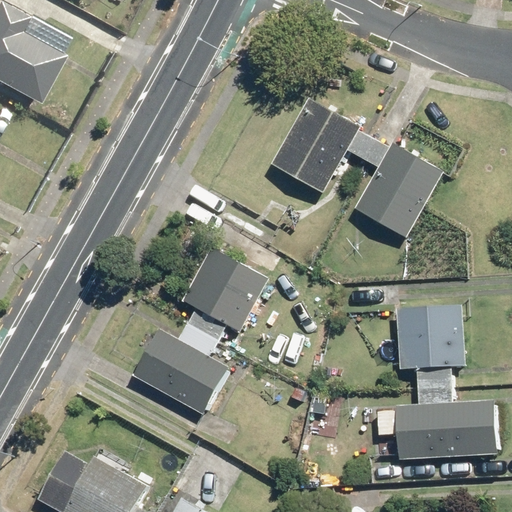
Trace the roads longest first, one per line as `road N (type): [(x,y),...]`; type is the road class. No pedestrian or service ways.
road 1 (secondary): [(0,396),(218,0)]
road 2 (residential): [(511,55),(457,48),(336,0)]
